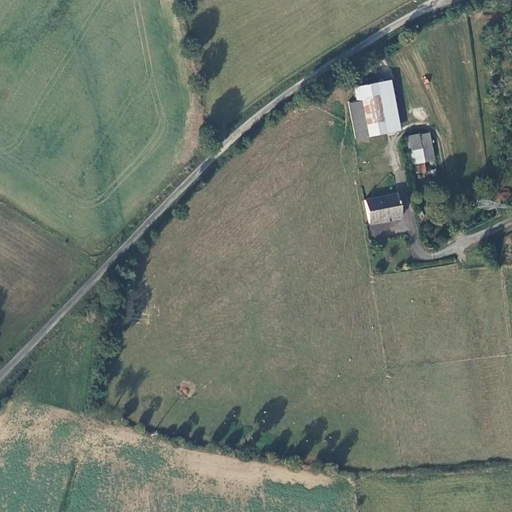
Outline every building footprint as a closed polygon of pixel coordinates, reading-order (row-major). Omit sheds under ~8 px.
[(358,87),(359,98),(366,97),(374,134),(397,130),(387,81),(358,87)] [(358,137),(374,134),(366,97),(359,98),(350,99),(358,137)] [(412,165),(435,161),(430,132),(407,135),(412,165)] [(414,166),(416,174),(427,172),(425,163),(414,166)] [(396,194),(363,199),(368,223),(400,217),(396,194)]
